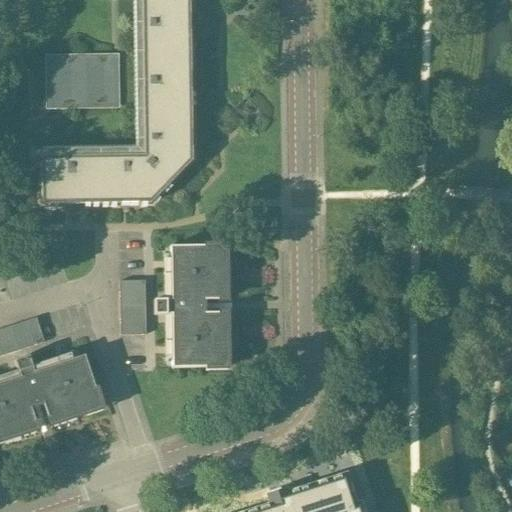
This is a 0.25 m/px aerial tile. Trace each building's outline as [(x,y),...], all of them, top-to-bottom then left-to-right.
[(191,163),(190,140),(188,0),(132,0),(135,146),(39,147),(40,207),(149,205),(191,163)] [(118,110),(117,56),(43,57),(44,111),(118,110)] [(223,247),(205,248),(168,248),(169,301),(152,302),(152,317),(169,317),(170,370),(225,369),(224,315),(204,315),(204,302),(224,302),(223,247)] [(144,336),(143,283),(118,283),(118,337),(144,336)] [(0,357),(43,344),(35,320),(0,330),(0,357)] [(0,384),(0,442),(36,431),(29,411),(41,407),(48,427),(100,410),(83,357),(32,374),(27,358),(12,363),(17,379),(0,384)] [(291,497),(243,511),(369,511),(367,506),(363,507),(351,472),(300,489),(298,486),(288,489),(291,497)]
